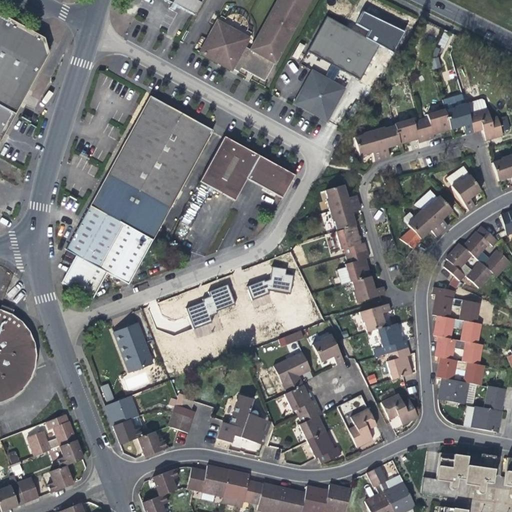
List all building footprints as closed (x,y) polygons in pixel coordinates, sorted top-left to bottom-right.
[(192,17),(196,9),(201,0),(162,0),(171,5),(168,9),(173,12),(175,7),(192,17)] [(227,68),(231,70),(233,67),(239,71),(241,68),(264,82),(309,0),(278,0),(250,50),(244,47),(248,40),(217,23),(200,53),(227,68)] [(0,108),(13,116),(46,55),(42,39),(0,16),(0,108)] [(305,111),(327,123),(345,90),(330,82),(337,69),(359,81),(378,46),(324,17),(305,52),(331,66),(324,79),(310,71),(292,104),(305,111)] [(444,46),(449,35),(443,33),(439,45),(444,46)] [(211,131),(150,96),(125,140),(81,219),(64,249),(77,255),(62,283),(91,299),(105,273),(127,285),(211,131)] [(464,136),(473,134),(467,116),(464,105),(461,96),(441,102),(444,111),(450,131),(457,129),(462,128),(464,136)] [(467,116),(473,134),(480,131),(484,142),(492,140),(501,137),(495,118),(489,120),(482,100),(464,105),(467,116)] [(0,139),(13,116),(0,108),(0,139)] [(437,135),(450,131),(444,111),(426,116),(427,120),(420,122),(426,142),(433,140),(432,137),(437,135)] [(417,145),(426,142),(420,122),(411,124),(410,121),(394,125),(400,146),(410,143),(416,141),(417,145)] [(402,155),(400,146),(394,125),(382,129),(383,131),(374,133),(379,152),(389,149),(393,148),(396,156),(402,155)] [(382,161),(379,152),(374,133),(373,131),(362,135),(362,137),(353,139),(358,158),(364,156),(371,154),(374,163),(382,161)] [(257,156),(224,137),(200,183),(214,190),(234,202),(245,180),(257,156)] [(511,186),(511,162),(510,155),(499,159),(500,160),(491,163),(497,182),(505,180),(509,178),(511,186)] [(295,177),(257,156),(245,180),(260,187),(283,198),(295,177)] [(479,192),(469,176),(465,171),(465,169),(460,168),(460,170),(448,179),(447,177),(444,179),(444,182),(446,185),(447,184),(468,212),(474,208),(468,200),(470,198),(479,192)] [(325,202),(329,213),(349,207),(358,204),(356,197),(347,199),(345,192),(344,187),(325,192),(327,201),(325,202)] [(451,212),(438,198),(436,200),(429,192),(413,207),(420,211),(423,212),(442,233),(447,228),(441,221),(446,217),(451,212)] [(65,206),(74,211),(78,204),(69,199),(65,206)] [(352,215),(349,207),(329,213),(332,224),(333,223),(336,233),(355,227),(364,224),(362,219),(354,222),(352,215)] [(436,239),(442,233),(423,212),(420,211),(413,218),(414,220),(407,226),(420,240),(426,234),(429,232),(436,239)] [(511,212),(508,213),(500,216),(507,236),(511,234),(511,212)] [(359,238),(355,227),(336,233),(335,233),(340,251),(344,250),(346,257),(367,251),(364,244),(361,245),(359,238)] [(509,262),(507,260),(497,251),(491,258),(489,260),(486,257),(482,253),(489,244),(493,247),(498,242),(482,227),(471,239),(463,248),(471,255),(472,256),(480,263),(493,275),(496,277),(509,262)] [(460,245),(453,253),(446,260),(449,263),(444,269),(452,277),(461,284),(466,278),(479,290),(493,275),(480,263),(473,272),(464,265),(472,256),(471,255),(463,248),(460,245)] [(342,286),(352,283),(370,277),(366,266),(365,260),(369,259),(367,251),(346,257),(349,265),(344,266),(345,268),(337,271),(342,286)] [(286,267),(273,266),(272,272),(271,278),(265,282),(264,279),(246,287),(252,302),(271,294),(269,291),(291,294),(293,275),(286,273),(286,267)] [(372,285),(370,277),(352,283),(354,292),(352,293),(356,304),(385,295),(383,287),(374,290),(372,285)] [(458,287),(461,284),(452,277),(449,283),(458,287)] [(209,291),(211,295),(208,296),(202,298),(203,301),(186,308),(192,323),(195,328),(213,321),(210,315),(217,313),(216,309),(236,302),(228,283),(209,291)] [(462,310),(460,321),(475,324),(479,304),(453,299),(454,291),(448,290),(433,286),(432,291),(431,295),(436,296),(435,302),(432,316),(437,317),(448,319),(451,308),(462,310)] [(366,333),(377,330),(385,327),(382,319),(381,315),(390,312),(388,304),(359,313),(362,324),(364,323),(366,333)] [(0,401),(14,397),(24,390),(31,381),(36,369),(38,356),(37,344),(32,331),(25,322),(15,314),(4,310),(0,308),(0,401)] [(463,331),(461,342),(477,345),(481,325),(475,324),(460,321),(448,319),(437,317),(435,328),(433,336),(439,337),(449,339),(452,329),(463,331)] [(397,324),(385,327),(377,330),(382,347),(373,349),(376,357),(388,354),(408,348),(406,340),(402,341),(400,334),(397,324)] [(119,332),(114,334),(119,348),(122,348),(131,373),(152,364),(136,325),(119,332)] [(300,331),(278,340),(280,347),(303,338),(300,331)] [(335,367),(343,363),(329,336),(319,341),(320,343),(311,347),(319,364),(328,360),(331,358),(335,367)] [(464,351),(462,362),(478,365),(482,346),(477,345),(461,342),(449,339),(439,337),(437,345),(434,357),(440,358),(451,360),(453,349),(464,351)] [(410,355),(408,348),(388,354),(390,361),(387,362),(392,380),(412,374),(409,363),(407,356),(410,355)] [(301,387),(297,378),(295,375),(301,373),(302,375),(310,371),(302,355),(295,358),(294,357),(271,368),(285,395),(301,387)] [(466,372),(464,384),(468,385),(477,386),(479,387),(483,366),(478,365),(462,362),(451,360),(440,358),(438,366),(436,378),(441,379),(453,381),(455,370),(466,372)] [(366,376),(369,384),(377,382),(374,374),(366,376)] [(477,386),(468,385),(464,384),(453,381),(441,379),(440,386),(437,400),(473,406),(477,386)] [(108,385),(99,388),(106,404),(114,401),(108,385)] [(488,385),(486,393),(503,396),(504,389),(488,385)] [(293,412),(296,418),(316,408),(313,402),(310,404),(307,399),(301,387),(285,395),(282,397),(290,413),(293,412)] [(486,393),(485,401),(502,404),(503,396),(486,393)] [(403,426),(417,420),(419,419),(418,416),(410,400),(403,403),(399,395),(382,403),(390,420),(398,416),(400,420),(403,426)] [(179,397),(178,400),(175,405),(181,407),(184,399),(179,397)] [(105,407),(109,416),(110,418),(113,426),(118,424),(128,420),(132,419),(137,417),(130,398),(105,407)] [(169,406),(174,408),(175,405),(178,400),(173,398),(169,406)] [(222,426),(221,429),(218,441),(231,445),(234,438),(242,441),(256,445),(259,434),(262,427),(258,426),(260,421),(256,419),(256,416),(255,415),(254,414),(253,414),(251,415),(250,416),(250,418),(247,417),(252,403),(239,399),(229,428),(222,426)] [(499,417),(502,404),(485,401),(483,408),(474,406),(470,428),(496,433),(499,417)] [(171,419),(169,423),(168,426),(179,430),(189,433),(191,426),(193,420),(195,413),(192,411),(181,407),(175,405),(174,408),(173,412),(171,419)] [(297,426),(303,440),(305,443),(310,440),(324,434),(318,421),(316,417),(320,416),(316,408),(296,418),(300,425),(297,426)] [(347,432),(353,446),(355,449),(360,447),(364,445),(369,443),(365,433),(374,428),(366,411),(349,419),(353,428),(347,432)] [(71,430),(70,425),(66,417),(65,415),(61,417),(46,422),(48,430),(53,429),(56,438),(46,442),(42,433),(28,438),(34,456),(59,446),(75,440),(71,430)] [(141,437),(140,434),(138,429),(132,431),(130,425),(128,420),(118,424),(113,426),(115,431),(116,435),(120,445),(137,439),(141,437)] [(270,423),(260,421),(258,426),(262,427),(259,434),(256,445),(262,447),(266,435),(270,423)] [(157,443),(154,436),(153,433),(147,435),(141,437),(137,439),(139,446),(144,458),(146,457),(167,450),(163,441),(157,443)] [(333,450),(329,443),(324,434),(310,440),(305,443),(312,460),(316,458),(317,462),(320,466),(340,456),(336,448),(333,450)] [(58,460),(61,467),(65,466),(83,459),(79,449),(75,440),(59,446),(63,457),(58,460)] [(7,454),(11,464),(19,461),(15,451),(7,454)] [(438,463),(437,471),(436,478),(450,480),(449,485),(449,489),(449,490),(451,491),(453,491),(455,491),(456,489),(457,481),(463,482),(477,483),(476,488),(476,489),(475,493),(476,494),(477,496),(480,496),(482,495),(483,493),(484,485),(491,486),(492,478),(493,470),(494,463),(467,460),(439,457),(438,463)] [(11,465),(14,476),(22,473),(19,462),(11,465)] [(511,465),(506,465),(505,472),(504,479),(503,487),(510,488),(509,497),(510,499),(511,500),(511,499),(511,465)] [(69,477),(65,466),(61,467),(48,472),(53,484),(47,486),(50,494),(72,485),(69,477)] [(195,492),(223,499),(229,472),(216,469),(208,467),(207,473),(200,471),(195,492)] [(380,467),(373,470),(393,511),(406,511),(415,508),(403,484),(396,488),(389,491),(386,483),(387,483),(380,467)] [(157,488),(159,495),(176,488),(173,480),(177,479),(174,470),(153,478),(157,488)] [(187,491),(195,492),(200,471),(192,470),(187,491)] [(369,511),(393,511),(373,470),(366,473),(374,488),(376,488),(380,496),(373,499),(365,503),(369,511)] [(241,475),(229,472),(223,499),(243,503),(251,505),(255,485),(248,483),(249,476),(241,475)] [(31,477),(24,480),(31,501),(39,498),(31,477)] [(31,501),(24,480),(17,483),(24,503),(31,501)] [(17,483),(0,489),(0,511),(2,511),(9,510),(18,506),(25,504),(24,503),(17,483)] [(256,511),(278,511),(283,491),(270,488),(262,486),(255,485),(251,505),(258,506),(256,511)] [(328,486),(327,493),(322,511),(345,511),(350,491),(337,488),(328,486)] [(159,495),(160,496),(165,494),(176,490),(176,488),(159,495)] [(322,511),(327,493),(314,489),(306,488),(304,496),(300,511),(322,511)] [(300,511),(304,496),(293,493),(283,491),(278,511),(300,511)] [(164,511),(162,506),(168,504),(165,494),(160,496),(142,503),(145,511),(164,511)] [(80,503),(60,511),(57,511),(83,511),(80,503)]
